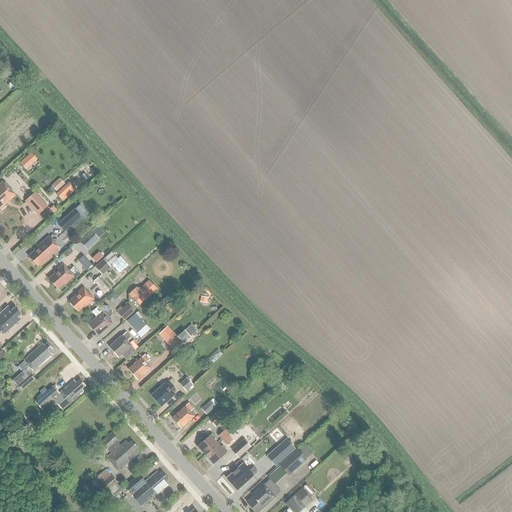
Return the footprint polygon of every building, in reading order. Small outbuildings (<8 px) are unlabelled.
[(19,163),(22,167),(29,161),(32,165),(37,160),(31,153),(19,163)] [(64,185),(59,179),(51,186),(56,192),(64,185)] [(65,202),(77,188),(70,181),(58,195),(65,202)] [(3,182),(1,184),(0,184),(0,209),(15,196),(3,182)] [(47,206),(35,193),(25,202),(37,216),(47,206)] [(74,209),(57,224),(64,232),(81,217),(74,209)] [(80,241),(87,249),(98,239),(91,231),(80,241)] [(48,237),(43,243),(42,242),(33,251),(34,251),(28,257),(37,267),(43,262),(44,262),(53,254),(59,249),(48,237)] [(92,249),(100,257),(105,251),(97,243),(92,249)] [(72,252),(69,248),(63,254),(66,258),(72,252)] [(112,252),(106,258),(112,265),(119,273),(128,265),(121,257),(118,259),(112,252)] [(73,266),(81,274),(93,262),(85,254),(73,266)] [(95,267),(102,274),(112,265),(106,258),(95,267)] [(54,274),(48,280),(57,290),(63,284),(64,285),(73,277),(75,279),(80,275),(73,267),(68,271),(62,265),(53,273),(54,274)] [(104,294),(109,289),(98,278),(94,282),(104,294)] [(83,307),(84,308),(93,299),(83,287),(74,296),(74,297),(68,302),(77,312),(83,307)] [(132,299),(128,302),(135,310),(147,299),(136,287),(128,294),(132,299)] [(177,306),(172,300),(162,308),(168,314),(177,306)] [(125,321),(134,312),(127,304),(118,313),(125,321)] [(107,319),(110,316),(111,317),(112,316),(112,310),(108,306),(103,306),(102,308),(100,305),(92,312),(96,318),(88,325),(98,336),(111,324),(107,319)] [(8,308),(0,315),(0,332),(2,331),(4,334),(20,320),(18,318),(21,315),(15,308),(12,311),(8,308)] [(146,325),(136,314),(126,322),(136,333),(146,325)] [(190,337),(196,331),(191,325),(177,337),(172,332),(163,340),(174,352),(190,337)] [(118,358),(121,355),(126,360),(135,351),(127,341),(130,338),(125,333),(122,336),(108,348),(118,358)] [(24,362),(18,367),(22,372),(26,369),(29,373),(32,371),(51,355),(49,353),(52,351),(46,344),(44,346),(42,344),(23,361),(24,362)] [(220,351),(213,358),(215,361),(223,354),(220,351)] [(150,368),(146,363),(149,360),(144,355),(141,358),(128,370),(137,380),(150,368)] [(18,376),(12,381),(16,385),(21,391),(34,379),(29,373),(26,369),(22,372),(18,376)] [(186,392),(193,385),(186,378),(179,384),(186,392)] [(52,387),(48,391),(54,399),(53,400),(55,402),(62,410),(83,392),(81,389),(84,386),(79,380),(75,383),(73,380),(58,394),(52,387)] [(174,395),(169,390),(173,387),(168,381),(165,384),(164,384),(151,396),(160,406),(174,395)] [(48,391),(36,402),(42,410),(53,400),(54,399),(48,391)] [(205,415),(215,407),(210,401),(200,409),(205,415)] [(194,416),(190,411),(193,408),(189,403),(185,406),(172,418),(181,428),(194,416)] [(224,406),(208,420),(215,428),(231,414),(224,406)] [(47,412),(42,416),(50,425),(54,421),(47,412)] [(29,425),(24,419),(17,424),(22,431),(29,425)] [(354,431),(348,425),(342,430),(348,437),(354,431)] [(218,436),(222,441),(228,436),(223,431),(218,436)] [(128,444),(126,441),(120,446),(117,442),(118,441),(111,434),(100,444),(107,451),(108,450),(111,454),(106,458),(118,471),(137,454),(134,451),(138,448),(131,441),(128,444)] [(197,447),(205,456),(217,445),(214,441),(216,440),(211,434),(210,436),(209,436),(197,447)] [(226,445),(232,440),(228,436),(222,441),(226,445)] [(251,447),(244,439),(232,451),(238,458),(251,447)] [(286,439),(275,449),(284,458),(294,449),(286,439)] [(220,448),(217,445),(205,456),(213,464),(225,453),(227,452),(222,446),(220,448)] [(297,449),(279,465),(288,476),(306,459),(297,449)] [(243,465),(226,479),(237,491),(250,479),(257,473),(256,471),(257,471),(253,467),(249,471),(249,472),(243,465)] [(102,505),(119,489),(121,487),(105,470),(92,481),(99,490),(87,501),(92,507),(98,501),(102,505)] [(164,482),(167,479),(162,473),(159,476),(156,473),(145,482),(139,475),(124,487),(140,506),(166,484),(164,482)] [(255,496),(247,503),(254,511),(257,511),(274,497),(263,484),(253,493),(255,496)] [(301,488),(284,505),(290,511),(299,511),(312,500),(301,488)] [(179,502),(171,510),(173,511),(176,511),(183,506),(179,502)]
